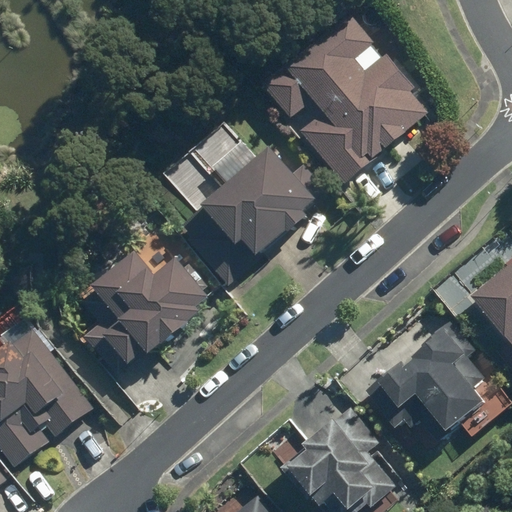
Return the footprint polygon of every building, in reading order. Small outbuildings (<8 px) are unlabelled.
[(315,122),(298,136),(343,188),(382,158),(380,156),(427,117),(409,97),(414,93),(386,59),(364,76),(353,63),(373,47),(373,46),(352,21),(349,17),(286,70),(284,68),(260,88),(289,123),(305,110),(315,122)] [(199,215),(182,230),(192,241),(187,245),(227,290),(262,259),(260,257),(284,237),(286,239),(305,222),(301,218),(314,206),(316,209),(329,197),(302,168),(291,179),(267,152),(198,214),(199,215)] [(99,328),(83,341),(116,379),(142,358),(145,362),(198,318),(194,313),(207,303),(174,264),(154,281),(133,257),(89,293),(92,297),(81,306),(99,328)] [(511,260),(485,287),(511,313),(511,260)] [(400,363),(363,391),(391,427),(397,422),(399,425),(403,421),(409,429),(419,421),(436,443),(461,424),(458,421),(480,404),(469,390),(483,379),(466,358),(474,352),(447,317),(425,334),(431,341),(409,358),(411,360),(403,367),(400,363)] [(0,451),(13,469),(49,443),(38,428),(44,424),(55,439),(93,410),(24,319),(0,336),(0,342),(3,346),(0,348),(0,451)] [(302,450),(279,469),(305,501),(309,498),(317,509),(322,505),(328,511),(357,511),(366,506),(369,510),(395,488),(367,453),(379,444),(350,408),(332,422),(331,420),(299,446),(302,450)] [(268,511),(257,497),(238,511),(268,511)]
